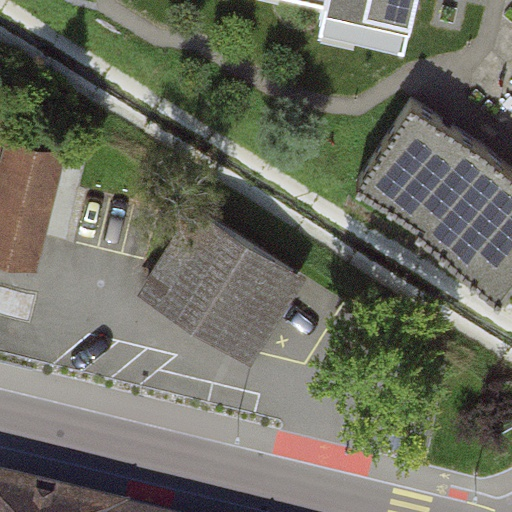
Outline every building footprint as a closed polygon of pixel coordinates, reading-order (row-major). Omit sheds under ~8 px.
[(328,0),(323,23),(402,41),(410,0),(328,0)] [(511,176),(484,153),(410,110),(357,190),(421,228),(492,295),(511,308),(511,176)] [(12,135),(0,194),(0,250),(46,260),(70,147),(12,135)] [(135,293),(244,360),(296,274),(187,208),(135,293)] [(58,511),(0,498),(0,511),(58,511)]
